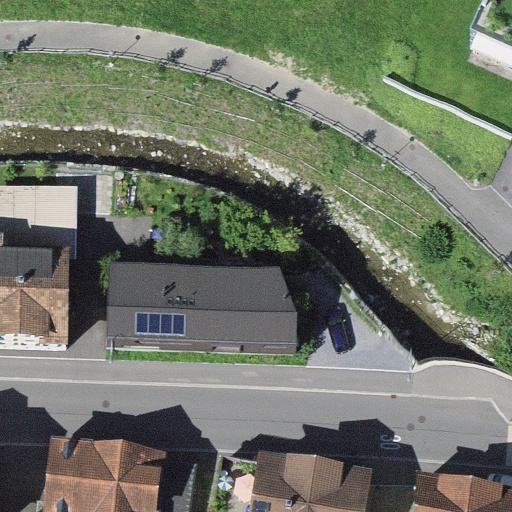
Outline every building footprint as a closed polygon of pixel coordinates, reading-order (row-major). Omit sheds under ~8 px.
[(511,0),(495,0),(469,60),(511,78),(511,0)] [(0,340),(70,342),(75,196),(0,193),(0,340)] [(149,273),(109,270),(105,350),(299,360),(303,281),(227,277),(229,245),(151,241),(149,273)] [(160,511),(165,462),(52,453),(46,511),(160,511)] [(371,511),(376,483),(261,469),(255,511),(371,511)] [(511,511),(511,499),(422,489),(419,511),(511,511)]
